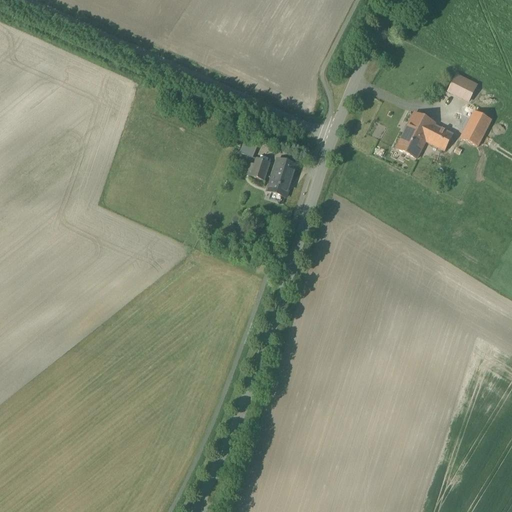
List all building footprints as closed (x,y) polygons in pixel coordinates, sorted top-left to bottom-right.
[(480,89),(456,76),(449,90),(462,98),(464,94),(474,99),(480,89)] [(491,122),(474,113),(460,140),(477,149),(491,122)] [(453,136),(433,127),(434,126),(414,116),(407,128),(427,138),(424,144),(444,154),(453,136)] [(407,128),(396,151),(416,161),(420,153),(424,144),(427,138),(407,128)] [(263,149),(253,145),(251,152),(261,155),(263,149)] [(269,165),(256,161),(251,178),(263,182),(269,165)] [(294,167),(279,162),(268,194),(285,200),(288,190),(287,190),(294,167)]
